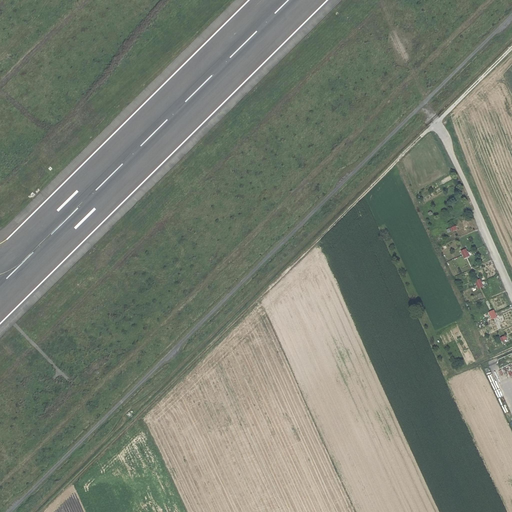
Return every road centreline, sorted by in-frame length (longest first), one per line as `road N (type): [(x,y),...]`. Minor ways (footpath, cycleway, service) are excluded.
road 1 (track): [(42,511),(511,46)]
road 2 (residential): [(511,287),(436,123)]
